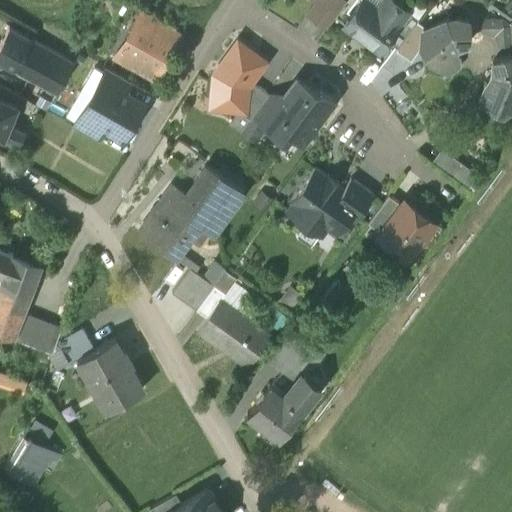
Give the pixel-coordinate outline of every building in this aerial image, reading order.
[(341,0),(317,0),(307,14),(327,29),(345,3),(341,0)] [(382,0),(376,9),(362,0),(361,0),(343,25),(378,50),(385,40),(406,11),(402,8),(401,0),(382,0)] [(406,11),(385,40),(396,48),(407,34),(418,19),(406,11)] [(167,26),(143,12),(138,22),(161,35),(167,26)] [(448,17),(426,28),(427,30),(420,33),(420,46),(430,50),(430,61),(440,69),(446,60),(450,51),(461,42),(468,40),(468,20),(456,18),(450,21),(448,17)] [(501,20),(484,21),(485,30),(495,35),(502,27),(501,20)] [(161,35),(138,22),(119,55),(131,62),(128,68),(152,81),(171,50),(158,42),(161,35)] [(181,34),(167,26),(161,35),(158,42),(171,50),(181,34)] [(508,26),(502,27),(495,35),(499,44),(509,43),(508,26)] [(73,63),(9,27),(0,43),(0,62),(56,94),(73,63)] [(416,40),(407,34),(396,48),(405,55),(416,40)] [(237,42),(214,74),(211,102),(225,103),(229,110),(238,111),(250,82),(264,62),(237,42)] [(511,58),(510,56),(493,60),(495,70),(483,88),(486,89),(479,100),(491,107),(491,106),(502,112),(511,105),(511,58)] [(130,83),(106,69),(100,79),(124,93),(130,83)] [(124,93),(100,79),(89,98),(133,123),(143,104),(124,93)] [(279,103),(262,127),(262,128),(282,142),(287,134),(291,134),(302,142),(332,101),(321,93),(313,93),(295,81),(279,103)] [(268,94),(250,82),(238,111),(250,120),(268,94)] [(0,85),(0,99),(17,106),(20,96),(0,85)] [(250,120),(241,132),(253,140),(262,128),(262,127),(279,103),(268,94),(250,120)] [(133,123),(89,98),(78,118),(102,131),(122,142),(133,123)] [(17,106),(0,99),(0,137),(20,146),(25,133),(8,126),(17,106)] [(102,131),(78,118),(73,128),(97,142),(102,131)] [(441,150),(433,162),(466,185),(475,173),(441,150)] [(243,193),(204,165),(184,193),(172,184),(150,215),(155,218),(144,235),(173,255),(186,235),(182,232),(191,220),(213,235),(243,193)] [(325,176),(314,168),(288,203),(291,205),(285,213),(306,228),(311,220),(335,237),(338,232),(342,232),(348,224),(347,220),(351,214),(334,202),(343,189),(337,184),(338,183),(326,175),(325,176)] [(343,189),(334,202),(351,214),(357,218),(373,195),(350,179),(343,189)] [(388,195),(367,224),(379,234),(401,204),(388,195)] [(434,223),(404,201),(401,204),(379,234),(377,237),(403,256),(412,244),(421,245),(426,238),(426,235),(434,223)] [(10,256),(0,252),(0,276),(2,277),(9,259),(10,256)] [(37,269),(9,259),(2,277),(0,282),(0,286),(26,297),(37,269)] [(213,285),(189,268),(171,293),(195,310),(213,285)] [(213,285),(195,310),(206,318),(218,300),(219,300),(224,293),(213,285)] [(26,297),(0,286),(0,334),(10,339),(19,316),(26,297)] [(219,300),(218,300),(206,318),(197,330),(212,341),(213,339),(233,353),(232,355),(248,366),(269,336),(219,300)] [(61,332),(19,316),(10,339),(52,354),(57,342),(61,332)] [(81,328),(57,342),(70,366),(77,362),(76,360),(94,350),(81,328)] [(325,355),(290,329),(281,341),(295,352),(305,359),(297,368),(309,377),(325,355)] [(94,350),(76,360),(77,362),(94,391),(97,389),(105,403),(117,397),(120,403),(142,391),(129,368),(132,366),(123,350),(120,351),(113,339),(94,350)] [(295,352),(281,341),(267,361),(280,372),(295,352)] [(295,352),(280,372),(294,382),(299,376),(306,381),(309,377),(297,368),(305,359),(295,352)] [(306,381),(299,376),(294,382),(282,397),(301,411),(317,390),(306,381)] [(282,397),(269,387),(247,415),(278,440),(301,411),(282,397)] [(44,445),(25,433),(4,467),(24,479),(44,445)] [(181,505),(168,511),(214,511),(218,510),(207,490),(181,505)] [(174,495),(149,510),(149,511),(168,511),(181,505),(174,495)]
